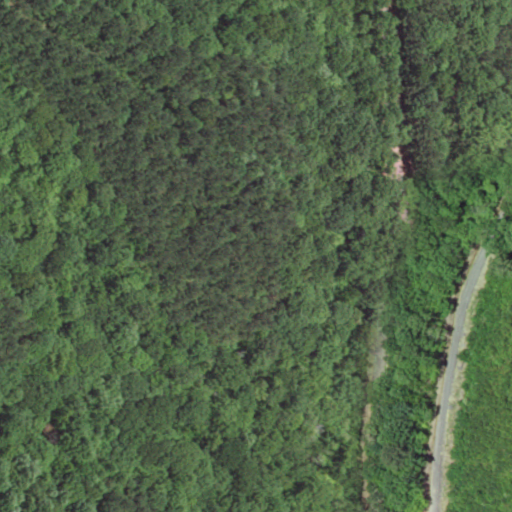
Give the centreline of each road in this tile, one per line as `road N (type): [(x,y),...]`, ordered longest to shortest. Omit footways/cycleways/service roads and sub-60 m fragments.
road 1 (residential): [(353,511),(366,0)]
road 2 (residential): [(511,181),(480,266),(460,492),(451,511)]
